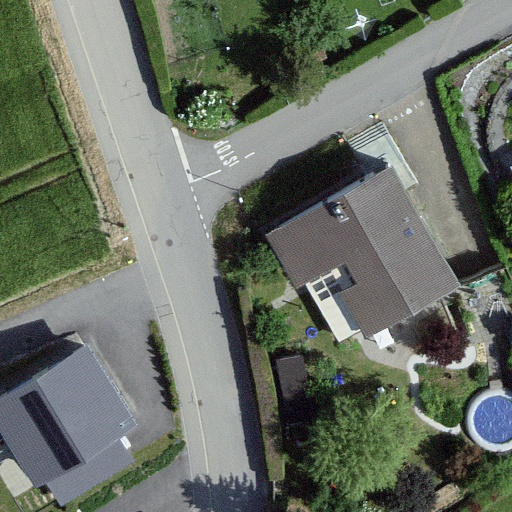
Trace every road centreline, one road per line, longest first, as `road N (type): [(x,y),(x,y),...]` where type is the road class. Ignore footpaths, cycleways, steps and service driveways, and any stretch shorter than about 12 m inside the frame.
road 1 (residential): [(167,198),(511,0)]
road 2 (residential): [(167,198),(221,406),(237,511)]
road 3 (residential): [(97,0),(167,198)]
